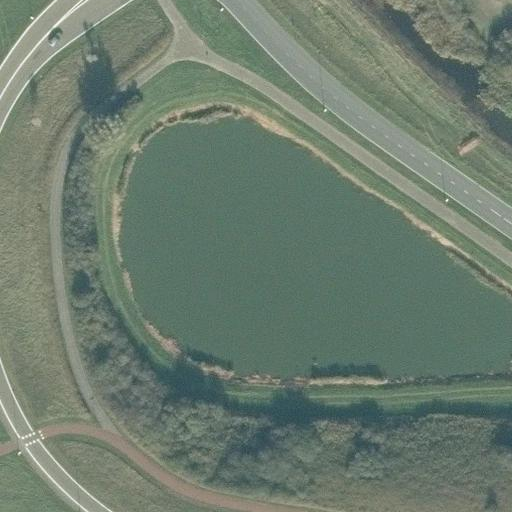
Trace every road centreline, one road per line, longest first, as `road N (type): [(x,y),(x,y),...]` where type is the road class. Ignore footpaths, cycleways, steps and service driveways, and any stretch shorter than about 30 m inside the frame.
road 1 (tertiary): [(511,223),(347,108),(238,0)]
road 2 (secondary): [(99,511),(30,441),(0,378)]
